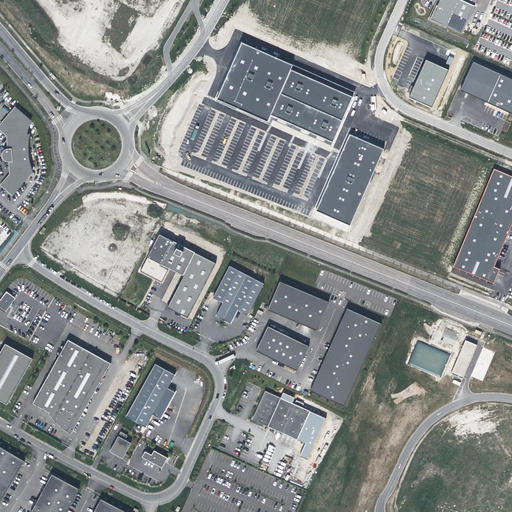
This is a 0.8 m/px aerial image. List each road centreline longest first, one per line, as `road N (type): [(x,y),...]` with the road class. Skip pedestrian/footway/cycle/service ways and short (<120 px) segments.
road 1 (unclassified): [(0,422),(149,499),(176,488),(220,389),(214,367),(198,355),(16,250)]
road 2 (unclassified): [(107,174),(511,329)]
road 3 (unclassified): [(511,320),(158,177),(127,144)]
road 4 (unclassified): [(511,153),(409,111),(385,91),(379,59),(402,0)]
road 5 (unclassified): [(511,398),(476,397),(436,415),(410,444),(379,511)]
